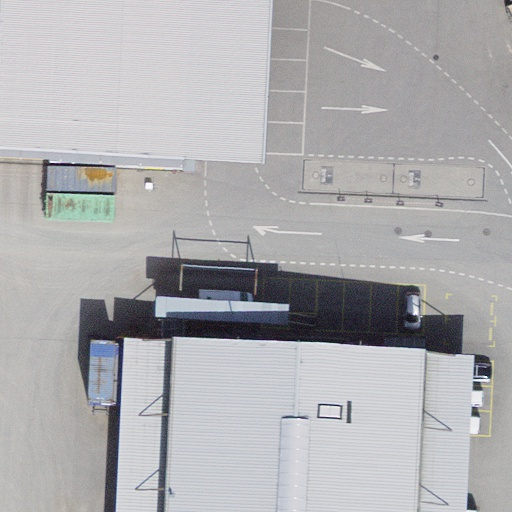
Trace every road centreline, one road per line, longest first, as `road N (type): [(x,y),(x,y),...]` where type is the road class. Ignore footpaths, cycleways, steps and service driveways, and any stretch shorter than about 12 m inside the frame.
road 1 (unknown): [(511,253),(437,242),(94,243),(38,235)]
road 2 (unknown): [(38,235),(25,511)]
